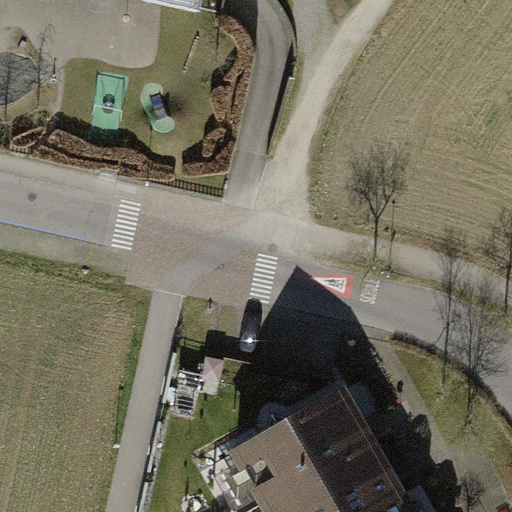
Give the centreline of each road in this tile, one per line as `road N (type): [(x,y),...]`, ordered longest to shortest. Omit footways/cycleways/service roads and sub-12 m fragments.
road 1 (residential): [(511,367),(428,320),(182,247),(0,204)]
road 2 (track): [(257,271),(316,95),(383,0)]
